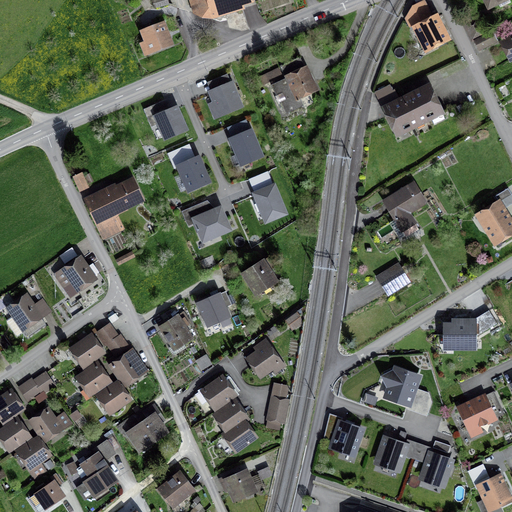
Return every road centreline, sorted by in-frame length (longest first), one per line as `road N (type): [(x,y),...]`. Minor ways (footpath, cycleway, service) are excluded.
road 1 (residential): [(299,511),(329,377),(511,264)]
road 2 (residential): [(45,127),(125,301)]
road 3 (secondary): [(176,72),(349,0)]
road 4 (residential): [(125,301),(190,444)]
road 5 (residential): [(505,134),(444,0)]
road 6 (residential): [(125,301),(0,378)]
road 7 (secondary): [(45,127),(176,72)]
road 8 (residential): [(176,72),(225,191)]
